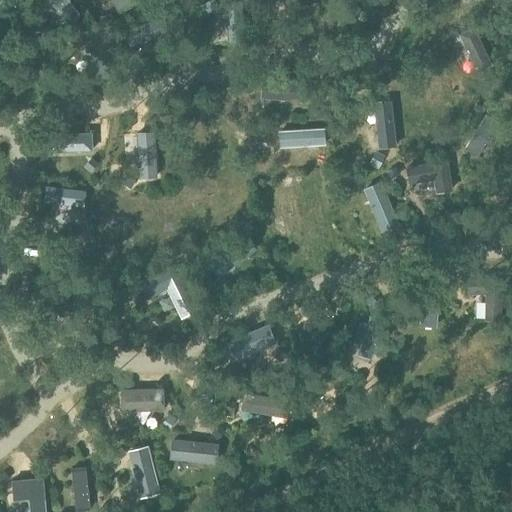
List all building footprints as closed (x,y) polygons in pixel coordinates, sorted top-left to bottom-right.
[(67,0),(49,0),(66,23),(78,14),(67,0)] [(111,0),(118,12),(131,5),(128,0),(111,0)] [(227,45),(243,44),(240,2),(224,3),(227,45)] [(163,18),(123,31),(128,47),(168,34),(163,18)] [(475,72),(490,65),(472,27),(457,35),(475,72)] [(89,42),(84,42),(85,52),(90,52),(92,79),(107,78),(104,36),(89,37),(89,42)] [(18,42),(16,57),(26,58),(24,82),(40,84),(45,40),(28,39),(28,43),(18,42)] [(261,80),(260,99),(304,102),(306,84),(261,80)] [(377,151),(395,149),(389,103),(371,105),(377,151)] [(485,115),(464,149),(476,156),(497,122),(485,115)] [(278,151),(324,148),(322,130),(277,133),(278,151)] [(90,134),(43,136),(44,155),(90,154),(90,134)] [(152,134),(134,136),(137,182),(155,180),(152,134)] [(446,161),(405,168),(408,184),(433,180),(435,193),(451,190),(446,161)] [(381,237),(398,229),(379,184),(361,191),(381,237)] [(44,188),(43,203),(83,208),(84,193),(44,188)] [(244,234),(206,263),(218,278),(255,249),(244,234)] [(176,266),(139,283),(147,301),(168,291),(182,320),(198,313),(176,266)] [(468,278),(467,294),(485,295),(484,321),(499,321),(501,279),(468,278)] [(70,279),(25,295),(30,311),(51,304),(56,318),(80,309),(70,279)] [(403,281),(402,298),(422,300),(420,327),(435,328),(439,284),(403,281)] [(358,321),(354,334),(362,336),(356,355),(370,360),(372,354),(381,356),(385,345),(376,342),(383,320),(369,315),(366,324),(358,321)] [(304,322),(302,337),(319,339),(315,365),(330,367),(336,326),(304,322)] [(267,325),(223,343),(231,362),(275,344),(267,325)] [(162,389),(120,390),(121,412),(163,411),(162,389)] [(243,393),(240,411),(288,419),(291,402),(243,393)] [(171,440),(169,460),(215,465),(218,445),(171,440)] [(128,452),(139,498),(159,493),(147,447),(128,452)] [(84,467),(71,469),(75,511),(89,511),(84,467)] [(44,511),(42,478),(10,481),(12,501),(28,499),(29,511),(44,511)]
